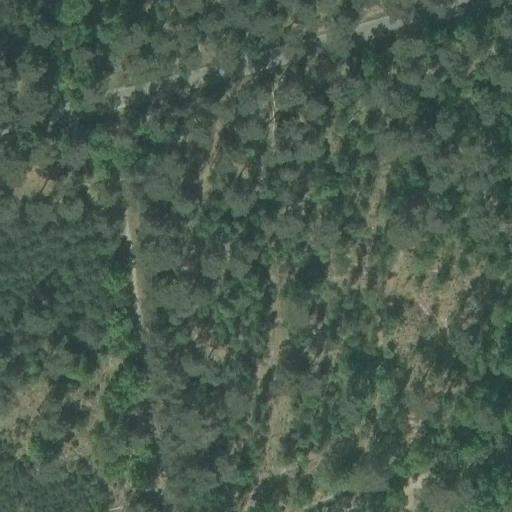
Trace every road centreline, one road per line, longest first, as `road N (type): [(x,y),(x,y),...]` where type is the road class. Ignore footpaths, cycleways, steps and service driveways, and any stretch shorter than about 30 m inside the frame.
road 1 (unclassified): [(0,123),(477,0)]
road 2 (track): [(161,511),(148,367),(97,103)]
